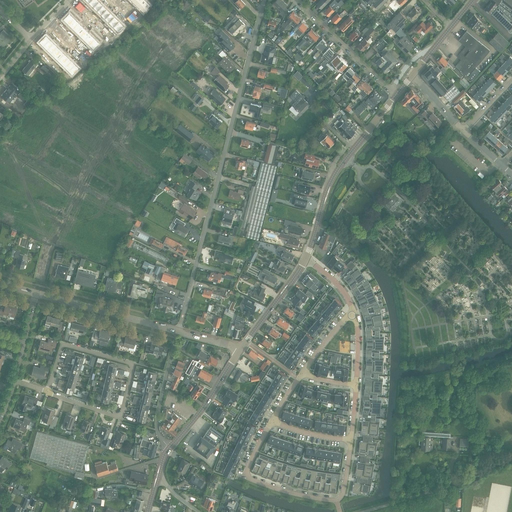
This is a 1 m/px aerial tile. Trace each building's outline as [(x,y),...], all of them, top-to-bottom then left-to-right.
[(98,0),(90,0),(86,4),(91,9),(93,7),(99,1),(98,0)] [(146,0),(139,7),(143,11),(149,4),(146,0)] [(241,0),(232,0),(232,2),(238,9),(240,7),(241,8),(245,4),(241,0)] [(281,0),(277,0),(274,4),(281,11),(280,13),(284,17),(288,11),(285,8),(287,5),(281,0)] [(322,9),(327,3),(330,0),(320,0),(317,4),(322,9)] [(325,12),(324,13),(326,15),(327,14),(329,16),(335,10),(337,8),(338,9),(341,5),(344,2),(341,0),(339,0),(338,2),(335,0),(333,0),(329,5),(330,6),(325,12)] [(374,4),(373,5),(378,10),(384,4),(387,7),(388,6),(393,0),(377,0),(378,0),(374,4)] [(491,12),(499,2),(500,0),(490,0),(491,1),(484,10),(490,14),(491,12)] [(500,0),(499,2),(501,4),(502,3),(511,10),(511,14),(511,16),(511,0),(500,0)] [(99,1),(93,7),(97,11),(103,4),(99,1)] [(511,10),(502,3),(501,4),(499,2),(491,12),(493,14),(492,14),(493,14),(510,31),(511,29),(511,16),(511,14),(511,10)] [(103,4),(97,11),(100,14),(106,8),(103,4)] [(411,16),(414,20),(421,13),(420,12),(420,11),(419,10),(418,10),(415,7),(408,14),(407,16),(409,18),(411,16)] [(106,8),(100,14),(104,18),(110,12),(106,8)] [(342,18),(342,17),(344,15),(345,16),(348,13),(345,10),(339,15),(338,13),(332,19),(336,23),(342,18)] [(71,11),(63,19),(67,23),(75,15),(71,11)] [(201,11),(199,14),(208,21),(208,20),(210,18),(201,11)] [(285,27),(297,15),(293,11),(288,17),(290,19),(288,21),(286,20),(281,25),(283,26),(280,29),(282,30),(285,27)] [(392,27),(395,24),(398,26),(401,23),(406,17),(400,11),(388,24),(392,27)] [(110,12),(104,18),(108,22),(114,16),(110,12)] [(477,29),(474,32),(479,35),(484,29),(480,26),(483,23),(474,14),(468,22),(477,29)] [(75,15),(67,23),(72,28),(78,22),(80,20),(75,15)] [(297,23),(301,19),(297,15),(285,27),(287,29),(291,26),(290,25),(291,24),(294,27),(297,23)] [(108,22),(106,24),(111,28),(119,20),(114,16),(108,22)] [(173,16),(170,20),(178,27),(181,23),(173,16)] [(270,19),(268,25),(271,26),(270,28),(271,28),(274,29),(275,29),(275,27),(276,24),(278,24),(279,21),(280,22),(281,19),(271,16),(271,19),(270,19)] [(354,21),(349,17),(340,27),(344,31),(354,21)] [(239,19),(229,29),(235,35),(245,25),(239,19)] [(119,20),(111,28),(116,33),(121,28),(124,25),(119,20)] [(170,20),(166,24),(174,31),(178,27),(170,20)] [(423,29),(426,32),(433,26),(432,25),(433,24),(431,22),(430,22),(429,22),(426,25),(422,21),(419,24),(419,25),(415,28),(419,32),(423,29)] [(78,22),(72,28),(76,32),(82,26),(78,22)] [(299,23),(293,30),(300,36),(302,34),(305,31),(304,31),(307,27),(303,23),(301,25),(299,23)] [(166,24),(163,28),(171,35),(174,31),(166,24)] [(365,38),(358,45),(361,48),(362,50),(363,50),(364,50),(372,41),(369,38),(371,37),(369,35),(375,29),(369,24),(362,31),(367,36),(365,38)] [(399,28),(395,24),(391,28),(396,32),(399,28)] [(82,26),(76,32),(80,35),(86,29),(82,26)] [(192,27),(189,31),(197,38),(200,34),(192,27)] [(163,28),(159,32),(167,39),(171,35),(163,28)] [(86,29),(80,35),(83,39),(89,33),(86,29)] [(298,45),(296,47),(299,49),(301,47),(301,48),(304,45),(316,33),(312,29),(303,38),(298,44),(298,45)] [(349,36),(354,41),(361,33),(356,29),(354,30),(355,31),(349,36)] [(477,65),(490,50),(466,30),(459,40),(466,46),(460,54),(460,57),(462,59),(460,61),(459,63),(456,67),(472,80),(480,71),(475,67),(477,65)] [(3,31),(0,33),(0,45),(2,47),(6,44),(5,43),(11,38),(3,31)] [(89,33),(83,39),(88,44),(96,36),(91,31),(90,33),(89,33)] [(189,31),(185,35),(193,42),(197,38),(189,31)] [(223,32),(219,37),(222,40),(219,43),(228,51),(234,45),(229,40),(230,39),(222,31),(223,32)] [(159,32),(156,36),(164,43),(167,39),(159,32)] [(498,32),(489,41),(500,52),(509,43),(498,32)] [(319,36),(316,33),(304,45),(305,46),(308,43),(312,40),(314,42),(319,36)] [(143,34),(140,38),(148,45),(151,41),(143,34)] [(45,35),(39,41),(42,45),(49,38),(45,35)] [(185,35),(182,39),(190,46),(193,42),(185,35)] [(96,36),(88,44),(93,48),(95,46),(101,41),(101,40),(96,36)] [(283,39),(280,36),(274,42),(278,45),(283,39)] [(396,44),(405,53),(413,45),(404,36),(396,44)] [(49,38),(42,45),(46,49),(53,42),(49,38)] [(140,38),(136,42),(144,50),(148,45),(140,38)] [(182,39),(178,43),(186,51),(190,46),(182,39)] [(314,56),(316,58),(321,53),(321,52),(320,51),(326,45),(325,43),(325,42),(322,39),(315,47),(319,50),(314,56)] [(53,42),(46,49),(50,52),(56,45),(53,42)] [(136,42),(133,47),(141,54),(144,50),(136,42)] [(178,43),(175,48),(183,55),(186,51),(178,43)] [(56,45),(50,52),(53,56),(60,49),(56,45)] [(263,53),(261,61),(271,64),(275,49),(272,48),(273,46),(266,45),(264,53),(263,53)] [(398,61),(396,59),(399,56),(394,50),(393,50),(388,45),(381,51),(382,52),(381,54),(382,56),(387,61),(381,67),(387,72),(398,61)] [(133,47),(129,51),(137,58),(141,54),(133,47)] [(175,48),(171,52),(179,59),(183,55),(175,48)] [(317,58),(315,60),(317,63),(322,58),(321,57),(323,55),(326,58),(320,64),(323,67),(326,64),(328,63),(329,61),(328,59),(332,55),(332,54),(334,53),(332,51),(333,51),(332,50),(333,49),(331,48),(330,48),(323,54),(321,52),(321,53),(316,58),(317,58)] [(60,49),(53,56),(57,59),(64,53),(60,49)] [(230,62),(225,57),(227,55),(221,49),(217,53),(223,58),(219,63),(228,72),(234,66),(229,62),(230,62)] [(129,51),(126,55),(134,62),(137,58),(129,51)] [(171,52),(168,56),(176,63),(179,59),(171,52)] [(298,52),(294,56),(296,58),(295,59),(296,61),(297,63),(298,63),(299,61),(298,61),(302,57),(304,56),(301,53),(300,55),(298,52)] [(64,53),(57,59),(61,63),(67,56),(64,53)] [(126,55),(123,58),(131,65),(134,62),(126,55)] [(328,63),(326,64),(329,67),(333,71),(335,68),(344,59),(341,56),(340,57),(338,55),(332,62),(332,61),(329,64),(328,63)] [(67,56),(61,63),(64,67),(71,60),(67,56)] [(376,61),(381,67),(387,61),(382,56),(381,57),(376,61)] [(452,63),(449,60),(447,61),(442,56),(438,61),(443,67),(446,64),(448,67),(450,65),(453,68),(455,66),(452,63)] [(25,73),(28,75),(37,64),(32,59),(22,70),(24,72),(24,73),(25,73)] [(345,63),(347,61),(344,59),(335,68),(338,71),(339,70),(340,71),(341,70),(342,71),(348,65),(345,63)] [(71,60),(64,67),(68,70),(75,64),(71,60)] [(112,61),(108,65),(117,72),(120,68),(112,61)] [(506,61),(502,65),(508,71),(511,66),(506,61)] [(75,64),(68,70),(72,74),(78,67),(75,64)] [(329,67),(326,64),(323,67),(317,73),(320,76),(329,67)] [(108,65),(105,69),(113,76),(117,72),(108,65)] [(503,75),(508,71),(502,65),(498,70),(503,75)] [(438,78),(435,75),(438,72),(441,70),(437,67),(435,69),(432,66),(428,70),(427,70),(423,74),(423,76),(430,84),(441,96),(443,94),(447,90),(437,79),(438,78)] [(211,72),(215,76),(219,71),(215,67),(211,72)] [(259,69),(258,76),(270,79),(271,74),(277,75),(278,69),(268,67),(267,71),(259,69)] [(463,76),(455,67),(453,69),(461,78),(463,76)] [(342,76),(341,75),(338,79),(340,81),(343,77),(347,81),(349,79),(355,73),(350,68),(346,73),(345,73),(342,76)] [(105,69),(101,73),(110,80),(113,76),(105,69)] [(155,70),(151,74),(159,82),(163,77),(155,70)] [(298,70),(293,75),(298,80),(303,75),(298,70)] [(499,79),(503,75),(498,70),(494,74),(499,79)] [(101,73),(98,77),(106,84),(110,80),(101,73)] [(338,79),(341,75),(340,73),(336,77),(335,76),(332,80),(334,82),(338,79)] [(356,83),(360,77),(355,73),(349,79),(353,83),(348,87),(351,89),(352,89),(356,83)] [(151,74),(148,79),(156,86),(159,82),(151,74)] [(226,83),(227,82),(219,75),(214,81),(224,90),(229,86),(226,83)] [(459,81),(465,88),(470,83),(464,76),(459,81)] [(98,77),(94,81),(102,88),(106,84),(98,77)] [(490,78),(486,82),(492,88),(496,83),(490,78)] [(148,79),(144,83),(152,90),(156,86),(148,79)] [(358,87),(362,91),(368,84),(362,79),(357,86),(355,85),(357,84),(356,83),(352,89),(354,91),(358,87)] [(339,82),(337,80),(331,86),(333,88),(339,82)] [(94,81),(92,84),(100,91),(102,88),(94,81)] [(193,81),(191,83),(198,90),(200,87),(193,81)] [(488,92),(492,88),(486,82),(482,87),(488,92)] [(14,96),(15,97),(21,90),(18,88),(17,87),(12,83),(2,96),(9,102),(14,96)] [(144,83),(141,87),(149,94),(152,90),(144,83)] [(368,84),(362,91),(360,93),(364,97),(368,93),(368,94),(373,89),(368,84)] [(449,101),(460,92),(453,84),(447,90),(443,94),(449,101)] [(260,93),(261,87),(255,85),(254,92),(253,96),(259,97),(260,93)] [(178,90),(173,86),(168,92),(173,96),(178,90)] [(141,87),(137,91),(145,98),(149,94),(141,87)] [(482,87),(478,91),(483,96),(488,92),(482,87)] [(220,104),(225,98),(214,88),(208,94),(220,104)] [(404,105),(405,106),(411,101),(414,104),(417,108),(423,103),(411,89),(408,93),(407,93),(405,94),(405,95),(406,96),(401,101),(401,103),(403,105),(404,105)] [(460,92),(449,101),(450,102),(452,100),(455,103),(456,103),(457,104),(454,107),(460,113),(462,115),(462,116),(469,110),(465,106),(466,105),(460,99),(466,94),(471,99),(469,101),(474,106),(476,104),(472,99),(465,91),(463,89),(461,91),(461,90),(460,92)] [(296,90),(290,97),(295,102),(292,105),(300,112),(308,103),(304,99),(305,97),(303,95),(302,96),(296,90)] [(137,91),(134,95),(142,102),(145,98),(137,91)] [(358,115),(368,104),(369,105),(378,95),(375,91),(365,102),(364,100),(354,111),(358,115)] [(479,101),(483,96),(478,91),(474,95),(479,101)] [(197,94),(193,99),(199,105),(204,99),(197,94)] [(338,102),(341,99),(336,94),(332,97),(338,102)] [(134,95),(130,99),(138,106),(142,102),(134,95)] [(369,105),(372,108),(382,98),(378,95),(369,105)] [(130,99),(127,103),(135,110),(138,106),(130,99)] [(511,104),(507,99),(503,104),(508,109),(511,104)] [(326,100),(323,103),(325,104),(329,108),(330,109),(333,106),(326,100)] [(80,102),(72,112),(78,116),(85,108),(83,105),(80,102)] [(194,103),(190,107),(194,111),(198,106),(194,103)] [(262,106),(251,103),(249,109),(255,111),(254,115),(259,116),(260,112),(262,106)] [(504,113),(508,109),(503,104),(499,108),(504,113)] [(85,108),(78,116),(83,121),(91,112),(88,110),(89,110),(86,107),(85,108)] [(500,118),(504,113),(499,108),(494,112),(500,118)] [(426,119),(435,128),(441,122),(433,113),(430,116),(425,111),(420,115),(425,121),(426,119)] [(91,112),(83,121),(89,126),(96,117),(94,115),(94,114),(91,112)] [(496,122),(500,118),(494,112),(490,117),(496,122)] [(343,117),(333,127),(336,130),(338,128),(344,134),(342,136),(346,139),(347,138),(348,139),(355,132),(356,131),(355,131),(357,128),(350,121),(351,120),(349,117),(349,118),(345,114),(342,116),(343,117)] [(217,118),(214,116),(212,119),(210,121),(212,123),(217,127),(222,122),(217,118)] [(96,117),(89,126),(94,131),(102,122),(99,119),(97,117),(96,117)] [(58,119),(54,125),(63,131),(67,125),(64,123),(58,119)] [(245,127),(256,130),(257,123),(246,121),(245,127)] [(327,130),(329,128),(323,122),(321,124),(327,130)] [(22,125),(18,131),(28,137),(30,134),(30,135),(33,132),(22,125)] [(53,125),(50,131),(56,134),(59,137),(60,136),(63,131),(54,125),(53,125)] [(180,125),(176,130),(189,141),(193,135),(180,125)] [(18,131),(14,137),(24,143),(26,140),(26,141),(29,138),(28,137),(18,131)] [(325,143),(329,147),(334,141),(329,136),(331,134),(328,131),(324,135),(325,136),(320,141),(323,144),(325,143)] [(489,131),(484,137),(489,141),(494,135),(489,131)] [(81,135),(78,141),(87,147),(90,141),(84,137),(81,135)] [(118,138),(114,144),(120,147),(126,138),(120,135),(118,138)] [(489,141),(493,145),(498,139),(494,135),(489,141)] [(14,137),(10,143),(20,149),(22,146),(22,147),(25,144),(24,143),(14,137)] [(120,147),(120,148),(126,151),(129,145),(131,141),(126,138),(120,147)] [(249,144),(252,145),(252,142),(249,141),(242,139),(241,145),(248,147),(249,144)] [(493,145),(498,149),(503,143),(498,139),(493,145)] [(502,153),(507,147),(504,145),(509,140),(507,139),(505,141),(503,143),(498,149),(502,153)] [(74,146),(74,147),(78,149),(84,153),(87,147),(78,141),(74,146)] [(275,160),(279,144),(267,141),(266,144),(268,144),(264,161),(274,163),(275,160)] [(10,143),(6,149),(16,155),(18,152),(18,153),(21,150),(20,149),(10,143)] [(135,152),(133,152),(134,156),(134,158),(145,155),(143,149),(145,149),(143,145),(137,146),(135,149),(135,152)] [(208,160),(213,154),(204,147),(204,146),(203,146),(202,145),(197,151),(201,154),(199,156),(203,159),(205,157),(208,160)] [(44,147),(41,153),(50,158),(54,152),(51,150),(44,147)] [(6,149),(2,155),(12,161),(14,158),(14,159),(17,156),(16,155),(6,149)] [(41,152),(37,158),(43,162),(47,164),(47,163),(50,158),(41,153),(41,152)] [(182,158),(189,164),(193,159),(185,153),(182,158)] [(305,165),(317,168),(319,160),(314,159),(315,156),(306,153),(304,160),(306,160),(305,165)] [(2,155),(0,158),(0,161),(8,167),(10,164),(11,165),(13,161),(12,161),(2,155)] [(145,155),(134,158),(135,160),(136,164),(139,163),(140,166),(143,166),(149,165),(148,160),(146,161),(145,155)] [(245,167),(245,166),(246,161),(241,159),(240,161),(237,160),(235,167),(245,169),(245,167)] [(257,169),(259,161),(247,159),(246,162),(253,164),(253,166),(254,166),(253,168),(257,169)] [(72,161),(69,167),(79,172),(82,166),(76,163),(72,161)] [(258,240),(262,225),(266,211),(271,191),(277,166),(261,162),(255,187),(252,186),(243,221),(249,222),(246,237),(258,240)] [(66,173),(69,175),(75,178),(79,172),(69,167),(66,173)] [(201,177),(204,179),(208,174),(198,167),(193,173),(200,178),(201,177)] [(300,172),(298,177),(301,178),(312,180),(314,173),(305,171),(306,168),(300,167),(299,172),(300,172)] [(30,172),(27,176),(37,182),(41,175),(38,173),(32,169),(30,172)] [(136,171),(132,177),(142,182),(145,177),(145,176),(142,174),(136,171)] [(132,177),(129,183),(135,186),(138,188),(139,188),(142,182),(132,177)] [(490,185),(495,190),(502,185),(499,181),(500,180),(498,178),(490,185)] [(296,180),(295,183),(299,184),(297,191),(309,194),(311,186),(302,184),(303,181),(296,180)] [(191,188),(187,194),(196,199),(200,192),(196,189),(198,185),(192,181),(188,186),(191,188)] [(59,183),(55,190),(65,196),(68,192),(67,192),(69,189),(63,186),(59,183)] [(505,188),(502,185),(495,190),(496,191),(495,194),(496,195),(500,196),(508,190),(506,187),(505,188)] [(240,194),(243,194),(244,191),(239,189),(238,192),(230,190),(228,197),(239,200),(240,194)] [(3,193),(0,197),(0,204),(4,206),(6,203),(9,197),(7,195),(3,193)] [(294,193),(293,198),(296,198),(294,204),(305,207),(307,199),(304,199),(305,196),(294,193)] [(393,211),(403,201),(394,193),(384,203),(389,208),(393,211)] [(123,194),(119,199),(120,200),(129,205),(132,200),(132,199),(129,197),(123,194)] [(180,194),(178,198),(185,203),(187,199),(180,194)] [(120,200),(116,206),(122,209),(125,211),(126,211),(129,205),(120,200)] [(19,202),(13,212),(19,216),(21,212),(25,206),(22,205),(22,204),(19,202)] [(191,218),(195,211),(184,204),(179,211),(191,218)] [(381,208),(378,211),(385,218),(388,215),(381,208)] [(223,220),(222,223),(231,225),(231,222),(234,213),(235,210),(230,209),(229,214),(225,213),(223,220)] [(30,222),(37,226),(43,216),(39,214),(36,213),(32,219),(30,222)] [(111,217),(107,223),(117,228),(120,222),(117,220),(111,217)] [(185,222),(177,218),(174,222),(178,224),(175,230),(185,236),(189,230),(182,226),(185,222)] [(107,222),(103,228),(109,232),(113,234),(117,228),(107,223),(107,222)] [(236,222),(233,231),(243,234),(245,224),(236,222)] [(290,226),(289,232),(301,235),(301,231),(302,228),(301,228),(292,225),(290,225),(290,226)] [(69,237),(67,240),(73,243),(78,234),(73,231),(69,237)] [(332,251),(332,250),(337,237),(337,236),(337,237),(326,232),(323,238),(323,237),(321,242),(322,242),(320,246),(332,251)] [(289,238),(290,235),(284,233),(281,233),(280,233),(279,238),(287,240),(286,245),(297,248),(299,241),(289,238)] [(78,234),(73,243),(78,247),(79,247),(81,243),(85,237),(79,234),(78,234)] [(229,245),(229,243),(232,243),(234,236),(229,235),(228,238),(220,235),(218,242),(229,245)] [(88,241),(87,244),(88,251),(92,250),(92,248),(98,247),(96,236),(93,237),(94,237),(90,238),(90,240),(88,241)] [(98,236),(96,236),(98,247),(104,246),(104,247),(108,246),(107,240),(105,237),(102,238),(102,236),(98,236)] [(174,245),(172,248),(176,250),(176,251),(185,255),(187,249),(179,245),(180,244),(167,237),(165,239),(167,240),(166,241),(174,245)] [(129,238),(124,245),(128,248),(133,240),(129,238)] [(154,239),(151,246),(160,250),(163,244),(154,239)] [(159,256),(161,253),(135,241),(132,248),(162,262),(164,258),(159,256)] [(281,257),(291,261),(294,255),(285,251),(286,248),(278,246),(277,249),(283,252),(281,257)] [(26,261),(25,261),(27,256),(19,253),(20,251),(16,250),(14,257),(18,258),(15,266),(23,268),(24,265),(25,265),(26,264),(27,262),(26,261)] [(253,250),(248,260),(252,261),(256,252),(253,250)] [(246,260),(247,257),(227,252),(226,254),(216,252),(215,257),(217,258),(217,259),(218,259),(218,261),(224,262),(225,259),(233,261),(233,257),(235,258),(235,257),(246,260)] [(328,264),(333,268),(341,258),(336,254),(335,256),(334,256),(328,264)] [(341,258),(333,268),(336,271),(337,270),(339,271),(345,263),(340,259),(341,258)] [(271,268),(282,274),(285,267),(283,266),(284,262),(278,259),(276,263),(274,262),(271,268)] [(145,261),(141,270),(149,274),(151,275),(153,272),(156,265),(145,261)] [(348,275),(344,277),(346,279),(345,280),(346,280),(348,283),(361,273),(361,272),(358,268),(355,271),(352,268),(356,265),(353,263),(349,267),(351,270),(347,273),(348,275)] [(67,274),(68,267),(58,264),(55,276),(66,279),(67,274)] [(167,281),(176,284),(178,277),(164,272),(166,268),(158,265),(158,266),(156,265),(153,272),(158,274),(156,279),(161,280),(160,284),(165,285),(167,281)] [(263,280),(274,285),(277,278),(269,274),(270,271),(264,268),(262,273),(266,275),(263,280)] [(78,269),(74,283),(75,283),(76,277),(80,279),(82,279),(83,279),(81,284),(82,285),(82,284),(84,285),(89,286),(92,286),(94,283),(94,282),(95,278),(96,275),(92,274),(90,273),(89,273),(86,272),(86,271),(86,272),(78,270),(78,269)] [(209,279),(220,282),(222,274),(218,273),(218,274),(211,272),(209,279)] [(361,273),(348,283),(350,286),(351,287),(351,286),(353,288),(356,286),(357,287),(362,283),(364,286),(369,283),(368,280),(364,282),(362,280),(365,277),(362,273),(361,273)] [(307,275),(302,281),(310,287),(312,288),(319,280),(314,277),(312,279),(307,275)] [(104,289),(115,292),(116,288),(120,289),(122,281),(108,278),(104,289)] [(137,295),(145,297),(147,289),(141,288),(142,286),(134,284),(135,280),(132,279),(130,285),(133,285),(131,296),(136,298),(137,295)] [(361,293),(357,295),(358,297),(357,298),(358,298),(359,302),(374,295),(374,294),(371,286),(369,283),(364,286),(366,290),(360,292),(361,293)] [(266,294),(263,293),(264,291),(266,288),(260,285),(257,290),(255,289),(252,296),(262,301),(266,294)] [(169,299),(170,298),(165,297),(166,293),(157,289),(155,296),(160,298),(158,305),(159,305),(164,306),(163,309),(168,311),(169,309),(169,308),(172,308),(174,301),(169,299)] [(218,293),(205,289),(203,295),(210,298),(211,294),(224,298),(226,292),(219,290),(218,293)] [(299,289),(295,294),(304,300),(307,296),(299,289)] [(293,298),(292,300),(300,306),(304,301),(304,300),(295,294),(293,298)] [(374,295),(359,302),(361,305),(361,306),(362,308),(367,306),(367,307),(373,305),(374,309),(380,307),(379,304),(378,304),(375,296),(374,295)] [(244,307),(245,307),(243,310),(245,311),(243,313),(249,316),(251,314),(253,315),(256,307),(253,306),(252,304),(254,302),(245,298),(243,303),(245,303),(244,305),(244,307)] [(335,298),(332,302),(339,308),(342,304),(335,298)] [(339,308),(332,302),(328,306),(327,305),(335,312),(339,308)] [(1,309),(0,311),(0,314),(2,316),(3,314),(10,316),(9,318),(13,319),(16,308),(5,305),(4,310),(1,309)] [(335,313),(335,312),(327,305),(323,309),(332,316),(335,312),(335,313)] [(287,307),(283,312),(290,317),(292,315),(294,316),(296,313),(294,312),(287,307)] [(365,318),(365,319),(365,323),(382,320),(382,319),(381,314),(377,315),(376,311),(381,310),(380,307),(374,309),(375,312),(369,313),(369,315),(365,316),(365,318)] [(332,316),(323,309),(320,313),(329,320),(332,316)] [(205,318),(206,313),(203,312),(202,317),(197,316),(196,321),(204,323),(205,318)] [(325,324),(329,320),(320,313),(317,317),(325,324)] [(232,324),(230,329),(234,330),(233,336),(238,337),(240,329),(242,330),(245,319),(237,314),(235,325),(232,324)] [(61,320),(48,316),(45,326),(49,327),(50,324),(59,327),(58,331),(60,332),(63,322),(60,321),(61,320)] [(280,317),(276,322),(285,329),(289,324),(287,322),(280,317)] [(322,328),(325,324),(317,317),(318,318),(315,322),(322,328)] [(382,320),(365,323),(366,326),(366,327),(367,327),(367,329),(372,329),(372,330),(379,329),(379,326),(383,325),(382,320)] [(322,328),(315,322),(312,326),(319,332),(322,328)] [(70,330),(85,334),(86,326),(72,323),(70,330)] [(312,326),(308,330),(315,336),(318,332),(319,332),(312,326)] [(273,328),(269,333),(276,338),(277,335),(279,337),(282,334),(279,333),(279,332),(273,328)] [(96,332),(94,338),(101,340),(100,342),(108,344),(110,333),(100,330),(99,333),(96,332)] [(306,333),(303,337),(310,343),(313,339),(306,333)] [(367,339),(367,340),(367,343),(384,344),(384,343),(384,338),(380,338),(380,336),(380,333),(375,333),(375,335),(372,335),(372,337),(367,336),(367,339)] [(136,345),(134,344),(136,339),(125,337),(124,340),(121,339),(120,345),(129,347),(129,349),(135,351),(136,345)] [(303,337),(300,342),(307,347),(310,343),(303,337)] [(265,338),(262,342),(266,345),(265,346),(268,347),(269,347),(270,345),(272,346),(274,344),(265,338)] [(41,341),(39,349),(46,351),(46,350),(51,351),(52,347),(55,348),(55,346),(56,341),(49,339),(48,342),(41,341)] [(304,351),(307,347),(300,342),(297,346),(304,351)] [(145,352),(149,353),(149,352),(160,355),(162,347),(155,345),(155,344),(151,343),(150,346),(147,346),(145,352)] [(384,344),(367,343),(367,347),(367,348),(367,350),(372,351),(372,352),(375,352),(374,354),(379,354),(379,351),(379,349),(383,349),(384,344)] [(301,355),(304,351),(297,346),(294,350),(301,355)] [(252,348),(249,354),(255,358),(258,355),(263,359),(265,357),(252,348)] [(186,372),(189,375),(195,365),(202,369),(204,366),(204,367),(207,362),(210,364),(211,362),(215,365),(217,363),(217,362),(218,361),(218,360),(208,353),(208,354),(201,350),(197,356),(200,358),(200,359),(201,360),(199,363),(193,359),(186,372)] [(298,359),(301,355),(294,350),(293,350),(291,354),(298,359)] [(291,354),(288,358),(295,364),(298,359),(291,354)] [(366,360),(366,364),(383,365),(383,364),(383,359),(379,359),(379,357),(379,354),(374,354),(374,356),(372,356),(372,358),(367,357),(367,360),(366,360)] [(67,355),(66,359),(81,364),(83,358),(75,355),(74,359),(73,358),(73,357),(67,355)] [(288,358),(285,362),(292,368),(295,364),(288,358)] [(72,367),(79,369),(81,364),(66,359),(65,362),(71,364),(71,363),(73,364),(72,367)] [(264,361),(260,368),(265,371),(271,362),(268,359),(266,362),(264,361)] [(175,367),(182,370),(185,365),(178,362),(175,367)] [(317,362),(314,372),(320,374),(323,363),(323,364),(317,362)] [(323,363),(320,374),(324,375),(325,374),(327,375),(329,365),(323,363)] [(117,366),(109,364),(107,370),(123,374),(124,371),(118,369),(117,370),(116,369),(117,366)] [(366,368),(366,369),(367,369),(367,371),(371,372),(371,373),(374,373),(374,375),(379,375),(379,373),(383,373),(383,366),(383,365),(366,364),(366,368)] [(213,374),(202,369),(195,365),(189,375),(196,379),(198,375),(201,377),(201,378),(205,380),(206,379),(209,381),(213,374)] [(45,372),(48,373),(49,368),(43,366),(42,369),(34,367),(32,375),(38,377),(39,376),(44,377),(45,372)] [(63,367),(62,371),(78,375),(79,369),(72,367),(71,370),(69,370),(69,369),(63,367)] [(175,377),(179,379),(182,372),(175,369),(172,376),(175,377)] [(241,381),(243,382),(248,375),(246,374),(246,373),(240,369),(235,377),(241,381)] [(62,371),(61,374),(67,376),(66,379),(68,379),(76,382),(78,375),(62,371)] [(284,380),(287,375),(279,371),(276,375),(284,380)] [(138,378),(145,380),(145,379),(146,379),(145,383),(153,385),(155,379),(139,375),(138,378)] [(281,384),(284,380),(276,375),(274,379),(281,384)] [(366,381),(365,385),(382,386),(382,381),(378,380),(378,378),(379,375),(374,375),(374,377),(371,377),(371,378),(366,378),(366,381)] [(115,382),(113,381),(114,378),(106,376),(104,382),(121,386),(121,383),(115,381),(115,382)] [(180,379),(179,379),(175,377),(171,387),(176,389),(180,379)] [(187,378),(184,382),(189,386),(200,393),(201,391),(202,391),(203,390),(203,389),(203,388),(197,384),(195,387),(190,384),(191,381),(187,378)] [(59,379),(58,382),(74,387),(76,382),(68,379),(67,382),(65,382),(65,381),(59,379)] [(271,384),(279,388),(281,384),(274,379),(271,384)] [(58,382),(57,386),(63,388),(63,390),(72,393),(74,387),(58,382)] [(276,393),(279,388),(271,384),(268,388),(276,393)] [(304,395),(304,396),(308,386),(301,384),(298,393),(304,395)] [(365,385),(365,390),(365,392),(370,393),(370,394),(377,394),(378,392),(382,392),(382,386),(365,385)] [(189,386),(188,388),(193,391),(190,394),(197,398),(197,397),(198,397),(199,396),(198,395),(200,393),(189,386)] [(311,387),(308,386),(304,396),(313,399),(314,396),(311,395),(313,389),(311,388),(311,387)] [(143,395),(150,397),(152,391),(136,387),(135,390),(142,392),(142,391),(143,392),(143,395)] [(103,388),(101,394),(118,398),(118,395),(112,393),(112,394),(110,393),(111,390),(103,388)] [(273,397),(273,398),(276,393),(268,388),(265,393),(273,397)] [(234,400),(237,395),(229,389),(225,394),(234,400)] [(317,397),(314,396),(313,399),(322,401),(324,390),(320,389),(320,390),(318,390),(317,397)] [(332,400),(329,400),(330,393),(328,392),(328,391),(324,390),(322,401),(321,403),(328,404),(328,402),(331,403),(332,400)] [(265,393),(263,397),(270,402),(273,397),(265,393)] [(335,401),(332,400),(331,403),(340,404),(342,393),(338,393),(338,394),(336,394),(335,401)] [(341,403),(347,404),(348,394),(342,393),(340,404),(341,404),(341,403)] [(235,400),(234,400),(225,394),(223,398),(224,399),(223,401),(225,402),(231,406),(235,400)] [(27,405),(31,407),(32,405),(35,406),(37,400),(32,398),(25,396),(20,408),(25,410),(27,405)] [(364,402),(364,406),(380,407),(381,402),(377,401),(377,397),(372,396),(372,398),(370,398),(370,399),(365,399),(365,402),(364,402)] [(268,406),(270,402),(263,397),(260,401),(268,406)] [(140,407),(148,409),(149,403),(133,399),(132,402),(139,404),(139,403),(141,404),(140,407)] [(265,410),(268,406),(260,401),(258,406),(265,410)] [(231,409),(232,407),(225,402),(222,407),(229,412),(231,409)] [(224,417),(228,411),(222,407),(219,406),(218,408),(217,407),(215,411),(224,416),(224,417)] [(255,410),(263,415),(265,410),(258,406),(255,410)] [(364,406),(363,411),(364,411),(364,413),(368,413),(368,415),(371,415),(371,417),(375,418),(376,416),(376,413),(380,413),(380,407),(364,406)] [(57,419),(52,418),(55,410),(46,407),(42,420),(51,423),(49,426),(54,428),(57,419)] [(174,429),(183,420),(174,413),(172,414),(168,412),(169,409),(164,408),(163,418),(167,419),(167,418),(167,417),(169,418),(165,422),(164,421),(161,425),(174,437),(177,433),(174,429)] [(255,410),(252,415),(260,419),(263,415),(255,410)] [(281,419),(287,421),(290,412),(284,410),(281,419)] [(130,411),(129,414),(136,416),(136,415),(138,416),(137,419),(145,421),(146,415),(130,411)] [(220,422),(224,416),(215,411),(212,416),(220,422)] [(290,412),(287,421),(292,423),(295,414),(290,412)] [(74,417),(67,414),(63,425),(62,426),(66,427),(66,430),(70,431),(73,432),(76,425),(75,425),(72,423),(74,417)] [(301,415),(295,414),(292,423),(298,424),(301,415)] [(249,419),(257,424),(260,419),(252,415),(249,419)] [(303,426),(306,417),(301,415),(298,424),(303,426)] [(312,419),(306,417),(303,426),(309,428),(312,419)] [(365,420),(363,420),(363,423),(362,423),(362,427),(378,429),(379,423),(375,423),(375,420),(376,418),(368,417),(367,421),(365,420)] [(16,419),(13,426),(17,427),(16,428),(24,431),(27,424),(29,424),(30,421),(24,418),(23,421),(16,419)] [(80,430),(86,432),(90,422),(83,420),(80,430)] [(248,422),(246,426),(254,430),(256,426),(248,422)] [(207,456),(214,446),(215,445),(216,445),(224,434),(211,425),(202,437),(201,437),(198,441),(199,441),(197,443),(194,447),(207,456)] [(254,430),(246,426),(243,431),(252,435),(254,430)] [(103,427),(100,436),(104,437),(103,441),(104,441),(102,448),(107,449),(110,439),(107,438),(110,429),(103,427)] [(148,436),(149,432),(139,429),(139,427),(138,427),(137,428),(138,428),(137,433),(148,436)] [(365,435),(365,438),(372,439),(372,437),(377,437),(378,429),(362,427),(361,432),(362,432),(361,434),(365,435)] [(249,439),(252,435),(243,431),(241,435),(249,439)] [(421,449),(432,450),(433,445),(430,445),(431,437),(429,437),(429,436),(445,437),(445,438),(444,438),(443,449),(449,449),(450,438),(449,438),(449,437),(453,437),(450,437),(450,433),(423,431),(422,435),(419,435),(424,435),(424,436),(422,436),(422,439),(419,439),(419,444),(422,445),(421,449)] [(47,463),(46,466),(75,473),(76,471),(82,472),(89,446),(37,432),(30,458),(47,463)] [(112,438),(108,449),(113,450),(116,441),(121,443),(123,439),(124,439),(125,437),(125,436),(124,436),(125,434),(117,432),(115,438),(112,438)] [(237,439),(239,440),(247,444),(249,439),(241,435),(239,434),(237,439)] [(268,444),(273,445),(276,436),(271,435),(268,444)] [(281,438),(276,436),(273,445),(278,447),(281,438)] [(284,449),(287,440),(281,438),(278,447),(284,449)] [(469,439),(460,438),(459,447),(468,447),(469,439)] [(156,450),(158,444),(152,442),(153,442),(152,442),(151,442),(142,439),(140,445),(148,447),(155,450),(156,450)] [(17,449),(19,450),(22,444),(15,440),(13,442),(8,440),(4,447),(14,453),(17,449)] [(247,444),(239,440),(237,445),(245,449),(247,444)] [(284,449),(289,451),(292,442),(287,440),(284,449)] [(360,443),(359,448),(376,450),(377,444),(373,444),(373,441),(368,440),(368,442),(361,441),(360,443)] [(295,453),(298,444),(292,442),(289,451),(295,453)] [(303,446),(298,444),(295,453),(300,455),(303,446)] [(237,445),(234,449),(242,453),(245,449),(237,445)] [(155,450),(148,447),(147,450),(144,449),(143,454),(154,457),(153,456),(155,450)] [(359,452),(359,455),(363,455),(363,459),(370,460),(371,455),(375,456),(376,450),(359,448),(359,452)] [(234,449),(232,454),(240,458),(242,453),(234,449)] [(232,454),(230,458),(238,462),(240,458),(232,454)] [(256,463),(253,470),(257,472),(260,473),(261,470),(264,471),(265,467),(268,461),(269,457),(260,454),(258,458),(263,459),(260,465),(256,463)] [(264,471),(262,474),(267,476),(270,477),(271,474),(274,475),(275,471),(277,465),(278,461),(269,457),(268,461),(272,463),(269,469),(265,467),(264,471)] [(236,467),(238,462),(230,458),(228,463),(236,467)] [(0,460),(0,471),(1,472),(4,468),(6,470),(10,464),(3,459),(1,461),(0,460)] [(178,469),(185,473),(190,463),(183,459),(178,469)] [(357,464),(356,469),(373,471),(374,466),(370,465),(370,460),(363,459),(362,462),(358,462),(357,464)] [(95,465),(94,465),(97,476),(117,470),(114,461),(110,462),(111,465),(106,466),(105,462),(102,463),(101,460),(95,462),(95,465)] [(274,475),(273,478),(277,480),(277,479),(280,480),(281,477),(284,478),(285,474),(287,468),(288,464),(278,461),(277,465),(281,466),(279,472),(275,471),(274,475)] [(228,463),(225,468),(233,472),(234,472),(236,467),(228,463)] [(284,478),(283,481),(288,483),(288,482),(290,483),(291,480),(294,481),(295,477),(297,471),(298,467),(288,464),(287,468),(291,469),(289,475),(285,474),(284,478)] [(294,481),(293,484),(298,485),(300,486),(301,483),(304,483),(305,479),(306,473),(307,469),(298,467),(297,471),(301,472),(299,478),(295,477),(294,481)] [(225,468),(223,472),(231,476),(233,472),(225,468)] [(304,483),(303,486),(308,488),(308,487),(311,488),(312,485),(314,485),(315,481),(316,475),(317,471),(307,469),(306,473),(311,474),(309,480),(305,479),(304,483)] [(360,476),(360,480),(367,481),(368,476),(372,477),(373,471),(356,469),(356,473),(356,476),(360,476)] [(84,473),(82,472),(76,471),(75,473),(74,477),(82,479),(83,479),(85,473),(84,473)] [(314,485),(314,489),(319,489),(321,490),(322,487),(325,487),(326,483),(326,476),(327,472),(317,471),(316,475),(321,476),(320,482),(315,481),(314,485)] [(133,482),(145,484),(147,475),(135,473),(135,472),(131,472),(129,480),(133,480),(133,482)] [(325,487),(324,490),(330,491),(332,491),(332,488),(335,488),(336,488),(337,479),(337,474),(327,472),(326,476),(331,477),(330,483),(326,483),(325,487)] [(193,475),(189,483),(199,488),(203,481),(193,475)] [(354,486),(353,486),(352,492),(362,494),(362,493),(365,494),(365,492),(369,492),(371,485),(367,484),(367,481),(360,480),(359,483),(355,482),(354,486)] [(13,494),(23,497),(24,494),(20,493),(21,489),(14,488),(13,494)] [(89,497),(88,504),(100,506),(101,499),(89,497)] [(215,500),(209,498),(206,498),(203,506),(206,507),(206,508),(212,510),(215,500)] [(133,511),(140,511),(143,501),(137,499),(133,511)] [(222,509),(221,511),(234,511),(238,503),(235,501),(234,504),(229,501),(227,505),(225,510),(222,509)] [(17,511),(18,510),(19,510),(21,506),(12,502),(8,511),(17,511)] [(162,502),(161,508),(164,509),(164,510),(171,511),(174,511),(175,508),(172,507),(172,505),(169,505),(169,504),(162,502)]
